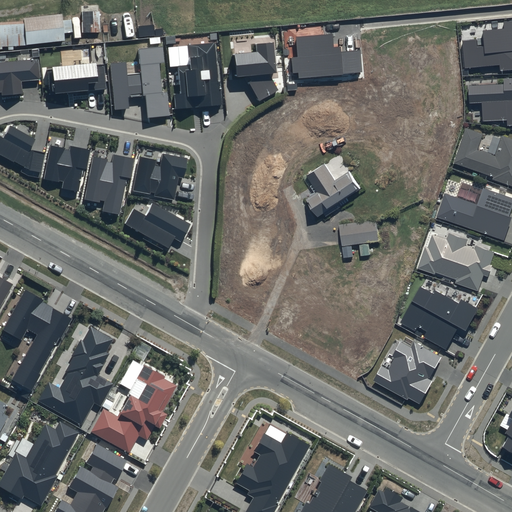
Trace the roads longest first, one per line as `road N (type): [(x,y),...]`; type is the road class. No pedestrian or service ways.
road 1 (residential): [(190,326),(199,299),(206,146),(23,106),(0,111)]
road 2 (tertiary): [(435,461),(244,356)]
road 3 (tertiary): [(190,326),(0,220)]
road 4 (residential): [(244,356),(155,511)]
road 5 (residential): [(511,317),(435,461)]
